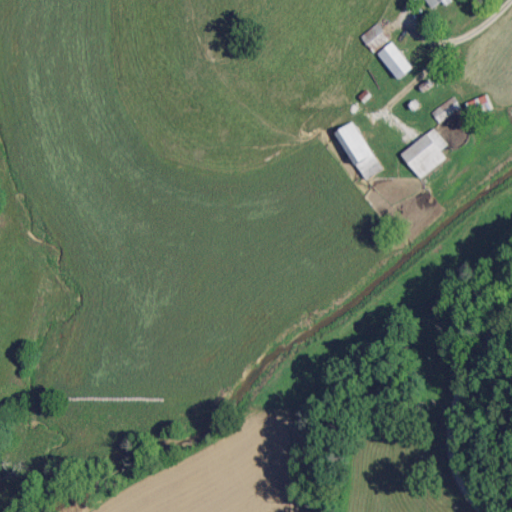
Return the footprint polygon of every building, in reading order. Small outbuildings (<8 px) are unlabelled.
[(391,38),(377,21),(360,36),(374,52),(391,38)] [(377,53),(400,80),(414,68),(392,41),(377,53)] [(439,122),(460,107),(452,97),(431,112),(439,122)] [(365,180),(383,170),(354,122),(337,132),(365,180)] [(447,158),(441,150),(447,146),(434,129),(401,153),(419,178),(447,158)]
